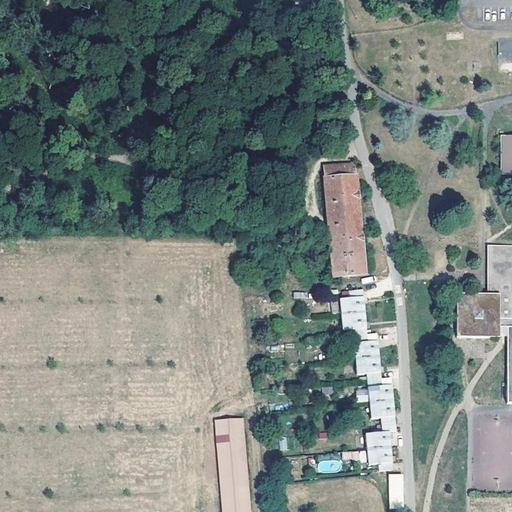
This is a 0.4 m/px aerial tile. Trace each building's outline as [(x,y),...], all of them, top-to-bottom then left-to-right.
[(498,62),(511,61),(511,37),(498,38),(498,62)] [(511,137),(502,138),(502,174),(511,173),(511,137)] [(322,206),(325,206),(328,238),(332,278),(364,275),(355,177),(354,177),(353,164),(326,166),(327,179),(323,180),(325,202),(321,202),(322,206)] [(511,245),(488,245),(487,295),(456,295),(456,338),(499,337),(499,326),(507,326),(506,403),(511,403),(511,245)] [(368,465),(378,464),(379,471),(392,470),(389,432),(395,431),(391,386),(381,387),(377,342),(368,343),(363,290),(349,292),(349,300),(339,301),(342,331),(352,331),(356,375),(367,375),(371,418),(381,418),(382,432),(366,434),(368,465)] [(333,393),(332,386),(322,387),(323,394),(333,393)] [(356,389),(357,402),(369,401),(368,388),(356,389)] [(216,422),(223,511),(248,511),(241,419),(216,422)] [(342,460),(359,459),(358,450),(341,452),(342,460)] [(388,474),(389,509),(404,508),(403,474),(388,474)]
